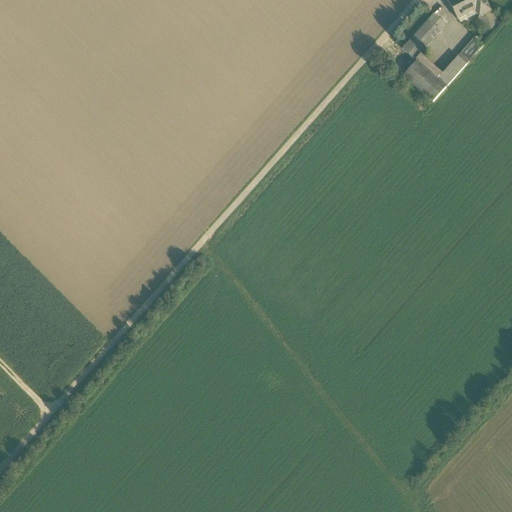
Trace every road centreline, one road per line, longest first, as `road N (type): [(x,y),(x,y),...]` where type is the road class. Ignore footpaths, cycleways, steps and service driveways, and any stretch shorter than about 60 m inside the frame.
road 1 (track): [(0,469),(416,0)]
road 2 (track): [(202,242),(418,511)]
